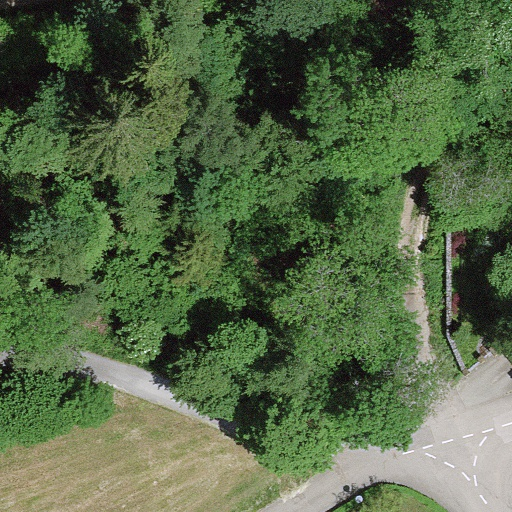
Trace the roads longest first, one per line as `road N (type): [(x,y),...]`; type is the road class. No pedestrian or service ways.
road 1 (track): [(444,445),(405,285),(448,130),(511,77)]
road 2 (unclassified): [(0,357),(188,400),(358,469)]
